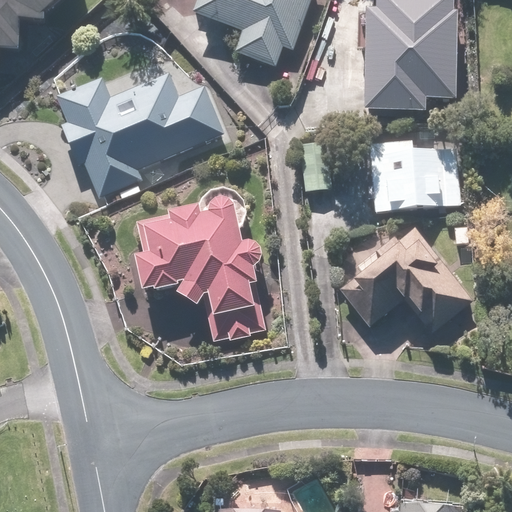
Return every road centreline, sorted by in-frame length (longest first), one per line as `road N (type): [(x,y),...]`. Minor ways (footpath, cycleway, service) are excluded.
road 1 (residential): [(511,424),(317,400),(92,434)]
road 2 (residential): [(0,209),(62,307),(92,434)]
